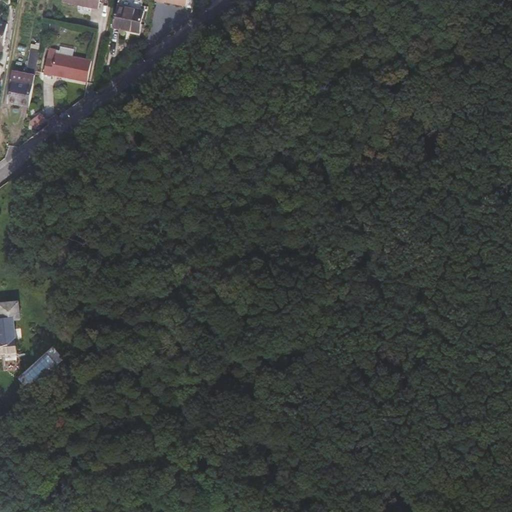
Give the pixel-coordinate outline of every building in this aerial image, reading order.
[(99,9),(101,0),(63,0),(64,2),(99,9)] [(140,33),(144,12),(117,7),(113,27),(140,33)] [(0,45),(4,46),(8,20),(0,18),(0,45)] [(59,29),(61,22),(51,20),(50,28),(59,29)] [(88,80),(92,59),(55,53),(54,58),(46,57),(44,74),(51,75),(51,73),(88,80)] [(35,75),(5,70),(0,96),(0,101),(29,106),(35,75)] [(0,354),(4,355),(5,354),(5,352),(17,351),(15,318),(20,318),(19,301),(0,302),(0,318),(0,319),(0,354)]
